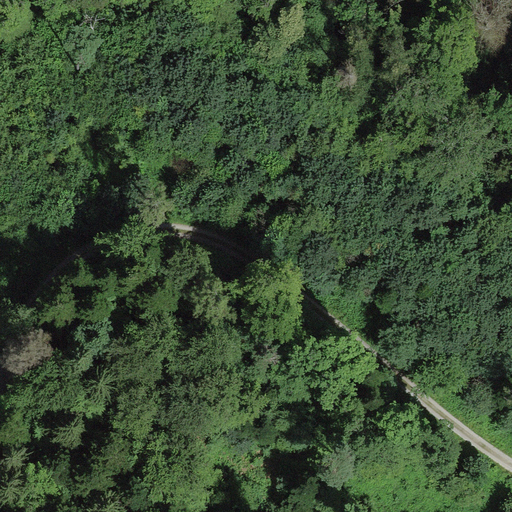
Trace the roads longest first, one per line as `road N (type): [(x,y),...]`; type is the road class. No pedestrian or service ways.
road 1 (track): [(511,464),(254,263),(189,232),(95,242),(28,301),(0,354)]
road 2 (track): [(0,387),(40,462),(82,511)]
